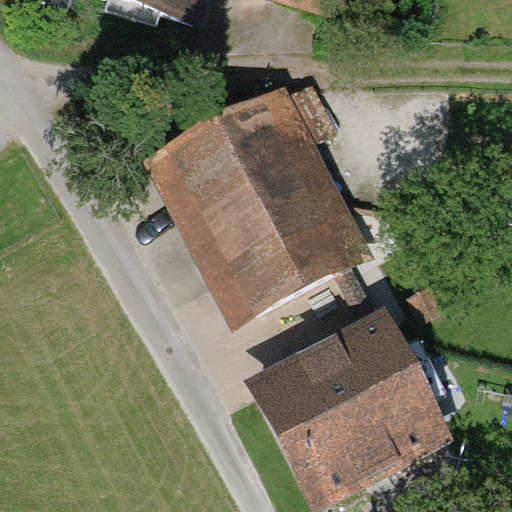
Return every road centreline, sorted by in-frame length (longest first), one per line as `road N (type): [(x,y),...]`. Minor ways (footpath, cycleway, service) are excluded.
road 1 (residential): [(0,68),(27,101),(263,511)]
road 2 (track): [(12,79),(401,73),(511,80)]
